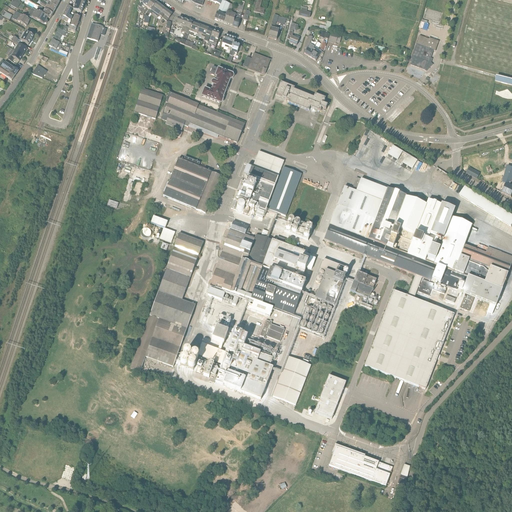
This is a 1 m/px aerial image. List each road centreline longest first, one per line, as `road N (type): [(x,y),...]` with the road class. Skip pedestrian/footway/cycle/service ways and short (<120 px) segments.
road 1 (tertiary): [(453,140),(390,132),(297,56),(167,0)]
road 2 (unclassified): [(402,511),(427,415),(511,324)]
road 3 (unclassified): [(133,511),(0,466)]
road 4 (unclassified): [(0,103),(65,0)]
